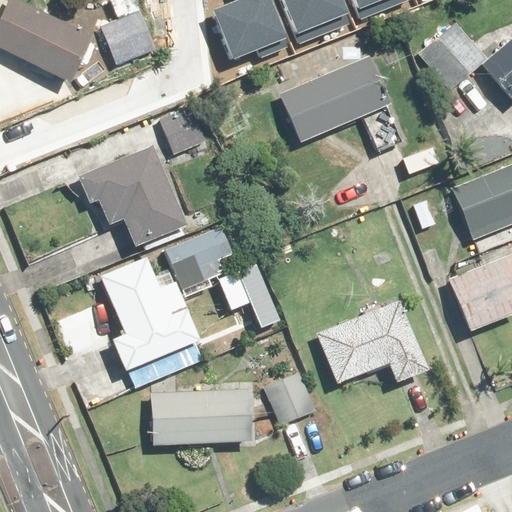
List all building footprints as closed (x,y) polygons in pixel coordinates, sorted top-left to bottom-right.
[(6,0),(0,0),(0,54),(59,84),(82,39),(6,0)] [(241,0),(242,0),(217,10),(237,58),(257,49),(262,60),(291,47),(271,0),(241,0)] [(352,25),(341,0),(281,0),(300,45),(352,25)] [(348,0),(358,23),(412,1),(412,0),(348,0)] [(133,13),(93,29),(108,66),(148,50),(133,13)] [(412,54),(441,89),(479,57),(450,23),(412,54)] [(511,37),(508,39),(474,66),(504,104),(511,97),(511,37)] [(271,96),(290,144),(382,107),(362,59),(271,96)] [(185,108),(153,121),(168,154),(199,141),(185,108)] [(380,109),(357,119),(372,154),(395,145),(380,109)] [(147,146),(67,177),(78,206),(89,202),(98,226),(112,221),(123,248),(178,227),(147,146)] [(445,190),(464,241),(511,223),(511,181),(506,167),(445,190)] [(432,227),(425,201),(408,206),(415,231),(432,227)] [(213,229),(156,251),(167,280),(224,259),(213,229)] [(511,253),(437,281),(457,335),(511,314),(508,303),(511,300),(511,253)] [(101,343),(114,376),(190,346),(178,315),(163,321),(139,262),(91,281),(114,338),(101,343)] [(308,336),(326,385),(378,365),(385,384),(418,372),(392,304),(308,336)] [(259,393),(275,424),(308,408),(293,377),(259,393)] [(143,395),(144,447),(243,445),(242,392),(143,395)]
